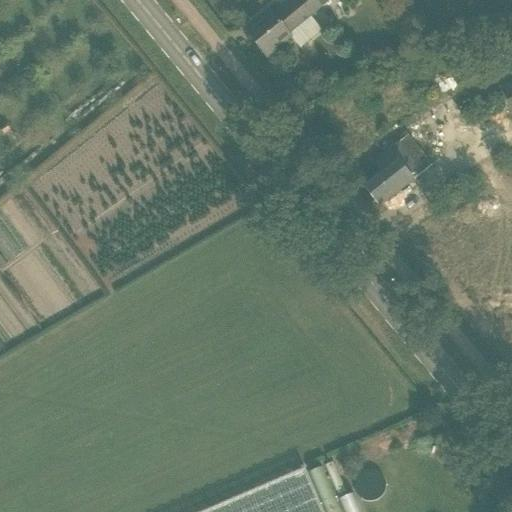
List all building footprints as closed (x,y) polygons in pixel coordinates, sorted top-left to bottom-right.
[(277,47),(279,49),(308,25),(306,22),(323,9),(322,7),(330,0),(294,0),(275,16),(272,13),(258,24),(260,25),(248,35),(266,57),(277,47)] [(474,73),(487,69),(483,59),(470,63),(474,73)] [(511,98),(496,108),(503,120),(511,114),(511,98)] [(401,142),(376,160),(383,169),(363,186),(380,207),(414,180),(431,167),(407,137),(401,142)] [(323,511),(305,469),(205,511),(323,511)] [(361,511),(354,494),(324,506),(326,511),(361,511)]
